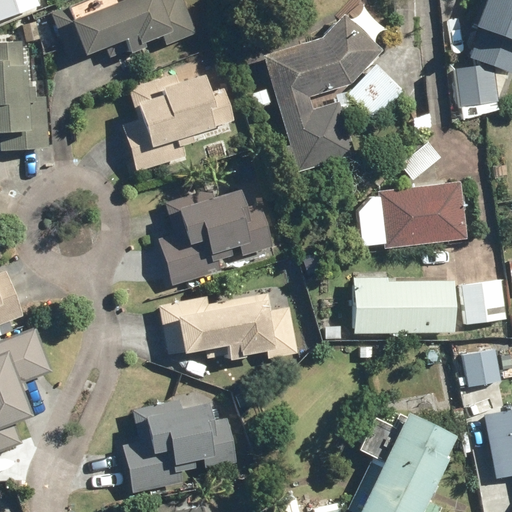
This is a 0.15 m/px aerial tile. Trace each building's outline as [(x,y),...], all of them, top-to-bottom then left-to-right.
[(0,0),(0,14),(40,0),(0,0)] [(81,0),(48,13),(66,58),(120,37),(126,52),(141,46),(139,41),(159,33),(163,44),(193,32),(180,0),(81,0)] [(510,76),(511,71),(511,0),(478,0),(469,25),(479,28),(467,60),(510,76)] [(260,54),(295,172),(353,154),(337,101),(310,109),(306,96),(347,84),(379,49),(341,14),(320,36),(260,54)] [(231,31),(238,54),(271,43),(264,20),(231,31)] [(30,86),(22,86),(19,41),(0,42),(0,130),(3,131),(4,149),(46,147),(43,97),(31,97),(30,86)] [(342,94),(372,121),(402,89),(372,62),(342,94)] [(126,88),(136,119),(119,124),(134,171),(182,156),(179,144),(190,141),(187,133),(231,120),(221,88),(205,93),(199,74),(175,81),(173,74),(126,88)] [(375,190),(382,247),(463,238),(457,181),(375,190)] [(234,189),(205,197),(203,190),(161,202),(171,234),(155,238),(169,285),(221,270),(218,259),(229,256),(227,246),(236,244),(239,255),(270,246),(257,204),(240,209),(234,189)] [(3,272),(0,273),(0,322),(20,315),(3,272)] [(453,280),(350,278),(349,333),(451,336),(453,280)] [(498,278),(458,285),(465,327),(505,321),(498,278)] [(203,295),(156,304),(165,355),(221,345),(224,359),(264,352),(265,359),(294,354),(285,306),(270,308),(267,291),(204,302),(203,295)] [(0,449),(19,443),(10,421),(26,415),(15,384),(51,371),(34,326),(0,339),(0,449)] [(492,348),(460,353),(466,388),(498,382),(492,348)] [(214,393),(129,411),(136,442),(119,445),(129,494),(184,482),(180,462),(201,458),(203,470),(229,465),(214,393)] [(511,408),(482,414),(495,479),(511,475),(511,408)] [(415,511),(452,434),(401,410),(393,428),(369,417),(354,449),(369,456),(342,511),(415,511)] [(198,511),(196,503),(171,508),(170,501),(124,510),(123,511),(198,511)] [(338,511),(337,502),(296,511),(338,511)]
